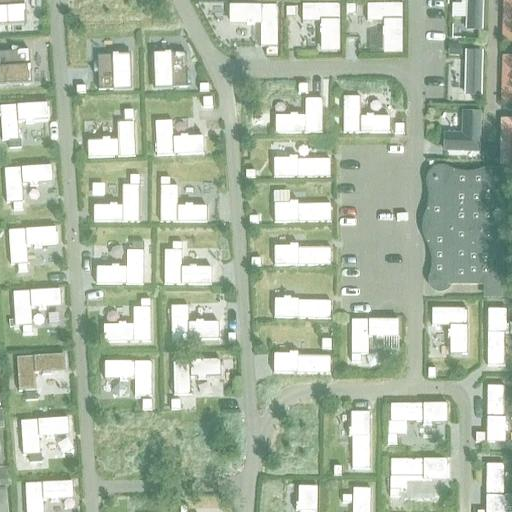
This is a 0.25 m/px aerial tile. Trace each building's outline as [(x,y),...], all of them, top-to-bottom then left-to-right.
[(0,0),(0,27),(22,26),(21,0),(0,0)] [(465,0),(465,30),(481,31),(482,0),(465,0)] [(511,0),(503,0),(502,43),(511,43),(511,0)] [(338,6),(301,6),(301,23),(320,23),(320,27),(319,27),(319,34),(320,34),(320,53),(338,53),(338,23),(338,6)] [(400,6),(366,6),(366,23),(382,23),(382,30),(381,30),(381,37),(382,37),(382,56),(400,56),(400,24),(400,6)] [(260,7),(228,7),(228,26),(246,26),(246,27),(254,27),(254,26),(260,26),(259,48),(265,48),(276,48),(276,7),(260,7)] [(355,7),(345,7),(345,17),(355,17),(355,7)] [(294,9),(284,9),(284,19),(294,18),(294,9)] [(459,46),(448,46),(448,56),(459,56),(459,46)] [(276,48),(265,48),(265,58),(276,58),(276,48)] [(26,51),(0,52),(0,87),(27,86),(26,51)] [(481,52),(465,52),(464,95),(480,96),(481,52)] [(185,55),(153,56),(154,90),(186,89),(185,55)] [(128,57),(96,58),(97,92),(129,91),(128,57)] [(511,57),(501,57),(499,105),(511,104),(511,57)] [(306,86),(297,86),(297,96),(307,95),(306,86)] [(359,98),(342,98),(342,134),(359,134),(387,134),(387,119),(372,119),(372,116),(365,116),(365,119),(359,119),(359,98)] [(211,99),(202,99),(202,109),(211,108),(211,99)] [(288,117),(275,117),(275,134),(304,134),(321,134),(321,100),(304,101),(304,117),(297,117),(297,114),(288,114),(288,117)] [(44,105),(0,107),(0,137),(0,142),(8,142),(16,141),(15,123),(24,122),(24,125),(31,125),(31,122),(45,121),(44,105)] [(132,111),(123,112),(123,121),(133,121),(132,111)] [(443,133),(442,152),(479,153),(480,112),(461,112),(460,133),(443,133)] [(511,119),(500,119),(498,166),(511,165),(511,119)] [(171,123),(154,123),(155,156),(172,156),(202,154),(201,138),(186,139),(186,137),(178,137),(178,139),(171,140),(171,123)] [(101,142),(87,142),(88,158),(116,157),(133,157),(132,124),(115,124),(116,142),(109,142),(109,139),(101,139),(101,142)] [(403,126),(393,126),(393,135),(403,135),(403,126)] [(16,141),(8,142),(8,150),(20,149),(20,141),(16,141)] [(483,149),(481,160),(494,161),(495,150),(483,149)] [(288,162),(272,162),(272,180),(328,180),(328,162),(295,163),(295,159),(288,159),(288,162)] [(48,168),(2,171),(3,187),(4,205),(12,205),(21,204),(20,186),(28,185),(28,188),(35,188),(35,185),(49,184),(48,168)] [(501,285),(501,176),(499,173),(496,172),(493,173),(492,177),(485,176),(484,174),(480,173),(470,176),(459,175),(449,172),(443,170),(436,170),(431,174),(427,180),(427,186),(429,194),(429,202),(428,210),(428,214),(430,218),(434,219),(434,235),(430,237),(427,241),(428,246),(431,254),(432,263),(432,272),(429,281),(430,286),(433,290),(437,293),(441,293),(446,290),(449,285),(501,285)] [(138,176),(128,176),(128,187),(138,187),(138,176)] [(169,179),(159,179),(159,188),(169,188),(169,179)] [(108,208),(93,208),(93,223),(121,223),(138,223),(138,187),(128,187),(121,187),(121,208),(116,208),(116,205),(108,205),(108,208)] [(169,188),(159,188),(159,223),(176,223),(204,223),(204,208),(191,208),(191,205),(183,205),(183,208),(176,208),(176,188),(169,188)] [(289,207),(273,207),(273,225),(329,224),(329,207),(296,208),(296,204),(289,204),(289,207)] [(52,229),(6,232),(7,248),(8,267),(16,266),(25,266),(24,247),(32,247),(32,250),(40,249),(40,247),(53,246),(52,229)] [(142,244),(130,244),(130,253),(142,253),(142,244)] [(290,247),(274,247),(274,266),(330,265),(330,248),(297,249),(297,245),(290,245),(290,247)] [(171,252),(163,252),(163,285),(180,285),(210,286),(210,270),(195,269),(195,267),(187,267),(187,269),(180,269),(180,252),(171,252)] [(110,269),(96,269),(96,286),(125,286),(142,286),(142,253),(130,253),(125,253),(125,269),(118,269),(118,266),(110,266),(110,269)] [(57,291),(11,294),(12,310),(13,329),(21,328),(29,328),(28,309),(36,309),(37,312),(44,311),(44,308),(58,308),(57,291)] [(283,300),(275,300),(275,318),(329,319),(330,302),(297,302),(298,300),(290,300),(290,299),(290,298),(283,298),(283,300)] [(149,301),(139,302),(139,310),(149,309),(149,301)] [(187,308),(170,308),(170,342),(187,341),(217,341),(217,324),(202,324),(202,322),(194,322),(194,324),(187,324),(187,308)] [(117,327),(103,327),(103,344),(132,344),(149,344),(149,309),(139,310),(132,310),(132,327),(125,327),(125,324),(117,324),(117,327)] [(465,310),(430,310),(430,327),(448,327),(448,332),(446,332),(446,342),(448,342),(448,356),(465,356),(465,327),(465,310)] [(506,311),(487,310),(487,366),(504,366),(505,334),(508,333),(508,326),(505,326),(506,311)] [(398,321),(351,320),(351,355),(360,355),(368,355),(367,337),(375,336),(375,339),(383,339),(383,337),(398,337),(398,321)] [(330,342),(321,342),(321,351),(330,351),(330,342)] [(289,357),(274,357),(273,375),(329,376),(330,359),(297,359),(297,355),(289,355),(289,357)] [(61,356),(15,359),(16,375),(17,394),(24,393),(33,393),(32,374),(41,374),(41,377),(48,376),(48,373),(62,373),(61,356)] [(360,356),(351,356),(351,364),(360,364),(360,356)] [(219,362),(171,362),(172,396),(189,396),(189,379),(197,379),(197,382),(204,382),(204,379),(219,379),(219,362)] [(134,364),(103,364),(103,380),(118,380),(118,383),(125,383),(126,380),(134,380),(134,397),(150,397),(150,364),(134,364)] [(504,387),(487,387),(486,442),(505,442),(505,430),(507,430),(507,424),(505,424),(506,419),(503,418),(504,387)] [(33,393),(24,393),(25,402),(36,401),(36,393),(33,393)] [(151,402),(141,402),(141,411),(151,411),(151,402)] [(179,402),(170,402),(170,411),(179,411),(179,402)] [(391,405),(390,412),(390,423),(423,421),(424,425),(432,425),(432,422),(446,422),(446,405),(391,405)] [(350,431),(348,431),(348,439),(352,439),(351,471),(368,471),(369,415),(351,415),(350,431)] [(65,420),(19,423),(20,439),(21,457),(28,457),(37,457),(36,438),(45,438),(45,441),(52,440),(52,437),(66,436),(65,420)] [(484,435),(474,435),(474,445),(484,445),(484,435)] [(396,436),(387,436),(387,446),(396,446),(396,436)] [(446,460),(390,459),(390,477),(423,477),(424,481),(432,481),(432,478),(446,478),(446,460)] [(503,467),(485,467),(485,511),(503,511),(506,511),(506,503),(503,503),(503,498),(502,498),(503,467)] [(7,468),(0,468),(0,487),(9,487),(7,468)] [(70,483),(24,485),(24,502),(24,511),(41,511),(41,501),(49,500),(49,503),(56,503),(56,500),(70,499),(70,483)] [(298,504),(296,504),(296,511),(299,511),(316,511),(317,488),(299,488),(298,504)] [(352,511),(369,511),(370,490),(353,490),(352,511)]
